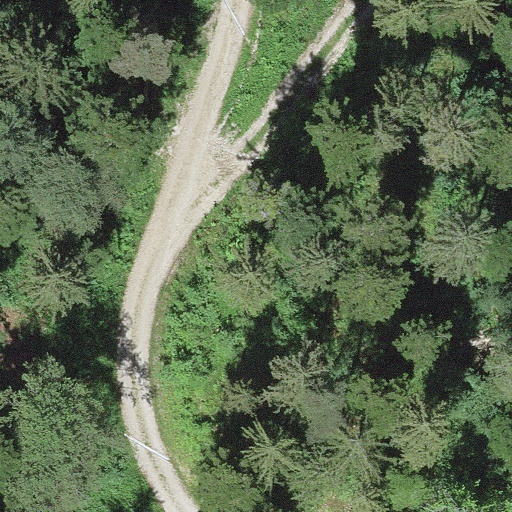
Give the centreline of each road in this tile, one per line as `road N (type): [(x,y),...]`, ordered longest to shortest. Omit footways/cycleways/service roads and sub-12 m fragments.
road 1 (track): [(236,0),(130,348),(135,412),(148,451),(185,511)]
road 2 (track): [(174,211),(248,146),(363,0)]
